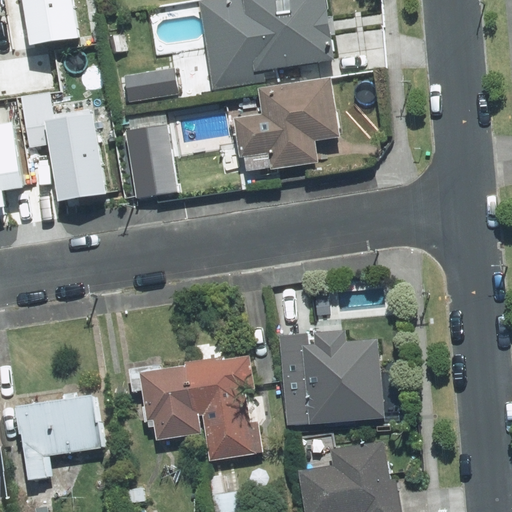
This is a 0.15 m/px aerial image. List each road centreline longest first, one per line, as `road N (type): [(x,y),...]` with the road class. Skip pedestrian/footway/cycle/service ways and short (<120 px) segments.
road 1 (residential): [(466,208),(0,280)]
road 2 (residential): [(490,511),(466,208)]
road 3 (residential): [(466,208),(446,0)]
